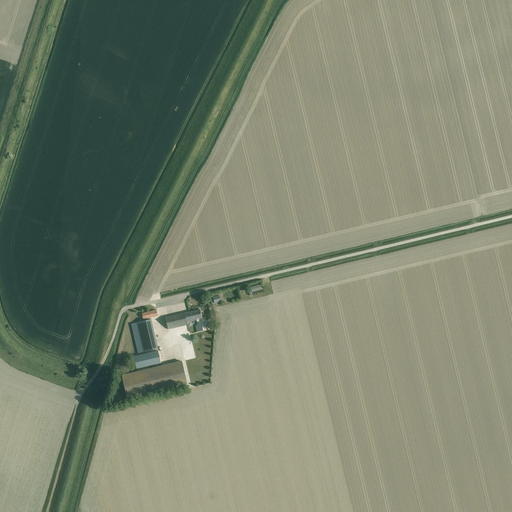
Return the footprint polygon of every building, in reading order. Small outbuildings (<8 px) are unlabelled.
[(251,289),(248,290),(250,296),(253,295),(252,292),(262,289),(261,284),(251,287),(251,289)] [(197,332),(203,330),(201,321),(199,321),(199,318),(202,318),(200,309),(165,318),(168,329),(188,325),(187,322),(196,320),(198,325),(195,325),(197,332)] [(143,319),(158,316),(156,310),(142,313),(143,319)] [(138,353),(158,349),(151,319),(136,323),(141,342),(136,343),(138,353)] [(137,369),(161,363),(158,351),(134,356),(137,369)] [(181,361),(122,375),(127,398),(187,384),(181,361)]
